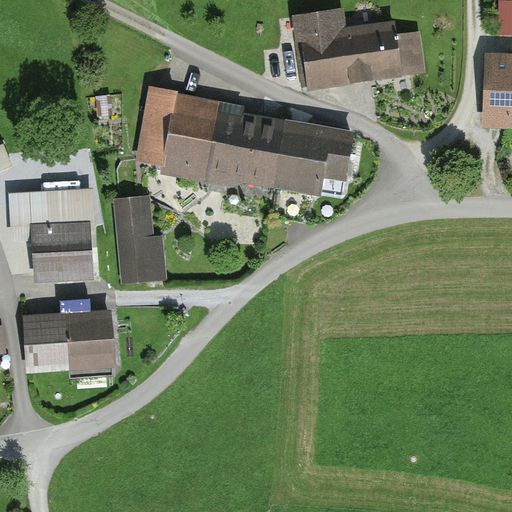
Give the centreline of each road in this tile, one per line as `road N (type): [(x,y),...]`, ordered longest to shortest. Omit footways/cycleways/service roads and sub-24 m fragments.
road 1 (residential): [(511,204),(417,206),(347,226),(271,267),(168,371),(112,412),(55,437),(0,444)]
road 2 (track): [(417,206),(412,160),(391,139),(91,0)]
road 3 (track): [(412,160),(446,135),(469,95),(477,0)]
